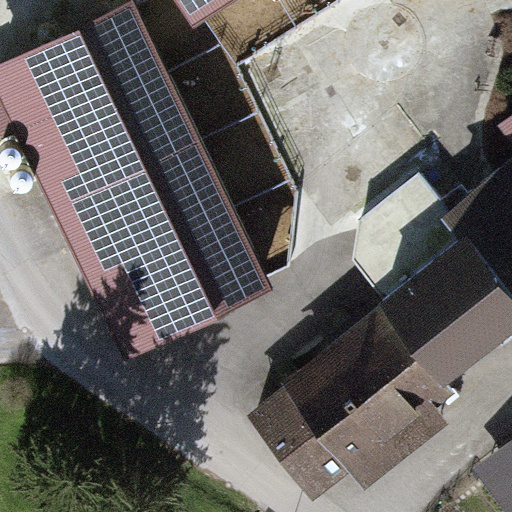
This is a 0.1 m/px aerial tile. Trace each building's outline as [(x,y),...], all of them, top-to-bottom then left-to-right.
[(232,0),(251,30),(300,0),(232,0)] [(126,23),(16,66),(87,244),(275,169),(220,33),(142,64),(126,23)] [(369,308),(443,401),(511,345),(511,116),(504,124),(511,134),(511,161),(464,200),(446,177),(306,288),(341,330),(369,308)] [(369,308),(341,330),(290,371),(295,376),(259,405),(324,485),(363,454),(380,475),(455,415),(443,401),(369,308)] [(511,436),(476,464),(511,510),(511,436)]
